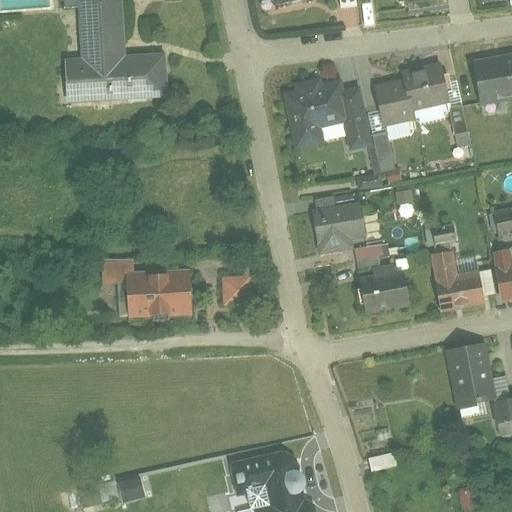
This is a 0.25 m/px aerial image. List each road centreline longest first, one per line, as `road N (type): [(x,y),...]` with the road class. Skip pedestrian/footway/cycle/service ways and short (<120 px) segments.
road 1 (residential): [(310,355),(243,57)]
road 2 (residential): [(243,57),(511,25)]
road 3 (residential): [(310,355),(511,318)]
road 4 (residential): [(359,511),(310,355)]
